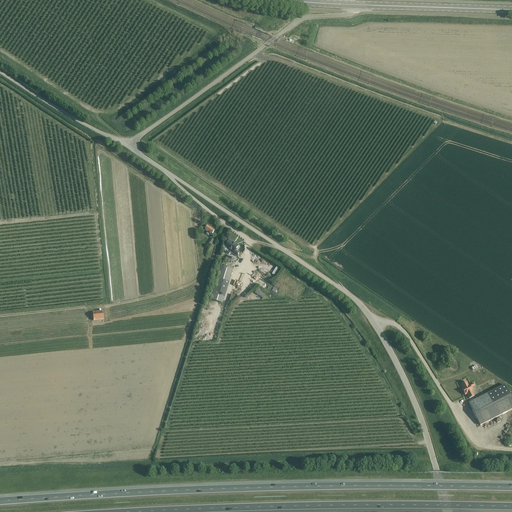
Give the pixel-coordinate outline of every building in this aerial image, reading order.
[(211,235),(214,231),(207,226),(204,230),(207,232),(206,234),(209,236),(210,234),(211,235)] [(228,249),(227,250),(227,251),(226,251),(225,251),(224,252),(229,255),(231,252),(237,257),(239,253),(235,251),(239,246),(235,243),(234,244),(229,241),(225,247),(228,249)] [(261,271),(258,271),(260,258),(256,258),(256,261),(251,260),(249,275),(260,277),(261,271)] [(223,304),(233,269),(222,265),(211,300),(223,304)] [(257,284),(265,288),(267,284),(260,280),(257,284)] [(94,321),(104,320),(103,312),(93,313),(94,321)] [(465,396),(467,395),(469,399),(474,397),(472,392),(471,388),(475,386),(474,384),(468,386),(466,382),(461,385),(463,389),(462,390),(465,396)] [(469,401),(470,403),(469,404),(480,426),(511,409),(511,399),(505,385),(474,401),(473,399),(469,401)]
